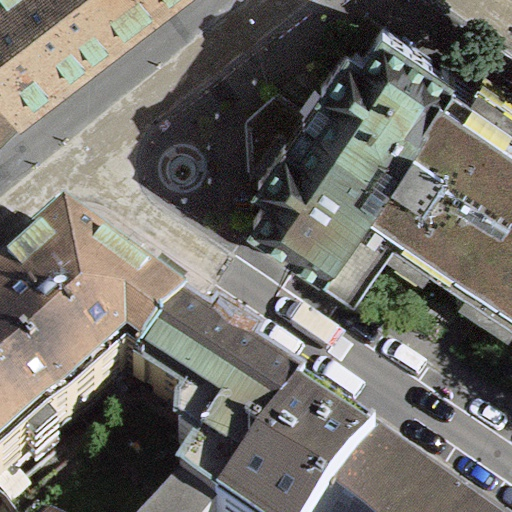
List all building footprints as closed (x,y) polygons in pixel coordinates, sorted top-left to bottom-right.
[(137,0),(0,0),(0,75),(15,94),(16,93),(137,0)] [(396,149),(449,71),(449,70),(393,32),(383,25),(363,54),(348,44),(322,83),(336,93),(318,120),(374,158),(385,141),(396,149)] [(354,284),(393,225),(402,231),(511,305),(511,113),(449,71),(396,149),(374,182),(320,261),(354,284)] [(0,126),(23,102),(16,93),(15,94),(0,75),(0,126)] [(273,187),(253,215),(263,222),(320,261),(374,182),(363,174),(374,158),(318,120),(276,92),(253,112),(248,125),(250,166),(261,173),(258,177),(273,187)] [(0,485),(126,373),(137,381),(182,326),(65,241),(0,298),(0,485)] [(185,478),(189,482),(179,496),(199,511),(224,511),(303,404),(250,369),(256,359),(237,346),(219,335),(213,346),(182,326),(137,381),(137,382),(187,414),(179,426),(179,444),(198,459),(202,458),(204,459),(198,467),(197,467),(185,478)] [(329,511),(374,450),(332,423),(303,404),(224,511),(329,511)] [(460,511),(406,473),(374,450),(329,511),(460,511)] [(199,511),(179,496),(171,505),(164,511),(199,511)]
